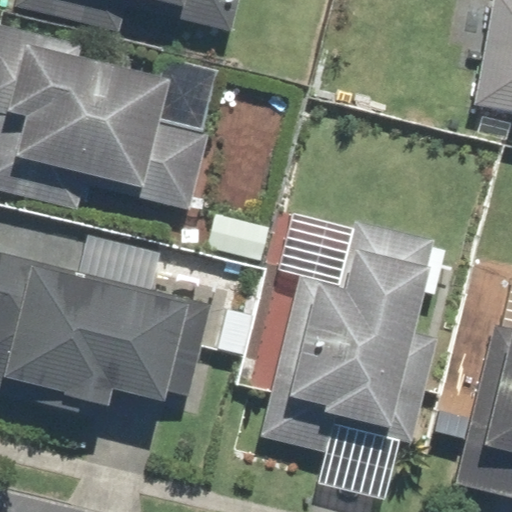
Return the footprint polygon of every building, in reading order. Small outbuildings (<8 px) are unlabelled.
[(12,0),(11,6),(119,32),(126,6),(230,31),(237,0),(12,0)] [(511,0),(491,0),(474,103),(511,108),(511,0)] [(81,43),(0,23),(0,191),(80,211),(85,187),(189,212),(208,130),(155,118),(166,72),(79,52),(81,43)] [(353,228),(276,211),(236,382),(267,389),(257,435),(325,450),(330,426),(413,445),(438,337),(411,331),(420,291),(436,294),(447,248),(432,245),(434,236),(355,218),(353,228)] [(269,226),(214,213),(206,248),(260,261),(269,226)] [(109,387),(161,399),(164,388),(191,394),(212,303),(0,252),(0,378),(105,403),(109,387)] [(511,265),(474,257),(437,435),(462,441),(453,483),(511,495),(511,265)]
